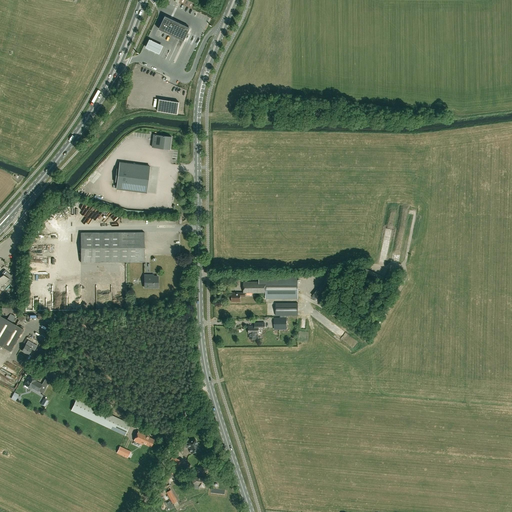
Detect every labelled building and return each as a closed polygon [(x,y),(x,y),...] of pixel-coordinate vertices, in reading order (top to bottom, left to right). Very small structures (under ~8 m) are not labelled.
[(184,41),(190,29),(187,27),(166,17),(160,29),(181,40),(184,41)] [(163,47),(150,41),(146,49),(160,55),(163,47)] [(158,111),(178,114),(179,102),(159,99),(158,111)] [(163,148),(167,143),(170,143),(171,137),(173,138),(173,137),(162,136),(154,135),(152,147),(160,148),(163,148)] [(117,184),(147,188),(149,171),(119,167),(119,169),(116,169),(115,182),(117,182),(117,184)] [(92,183),(100,174),(94,168),(86,177),(92,183)] [(81,263),(145,262),(144,232),(81,233),(81,263)] [(1,274),(3,276),(0,277),(0,294),(10,284),(13,287),(19,280),(16,277),(15,278),(5,270),(1,274)] [(333,272),(312,296),(320,303),(340,279),(333,272)] [(144,288),(158,288),(158,276),(154,276),(154,274),(144,274),(144,288)] [(244,282),(244,293),(245,293),(250,293),(266,294),(266,298),(297,298),(298,277),(259,277),(259,282),(244,282)] [(245,297),(245,293),(244,293),(232,293),(232,302),(241,302),(241,297),(245,297)] [(2,313),(17,313),(17,303),(2,303),(2,313)] [(276,315),(298,315),(298,303),(276,303),(276,315)] [(27,317),(21,314),(17,320),(23,323),(27,317)] [(23,329),(0,315),(0,345),(10,352),(23,329)] [(287,325),(287,317),(275,318),(275,326),(287,325)] [(249,326),(249,334),(249,339),(256,339),(256,334),(258,334),(258,332),(258,330),(265,330),(265,323),(255,323),(255,326),(249,326)] [(37,346),(28,341),(22,351),(29,355),(32,349),(34,350),(37,346)] [(38,392),(38,391),(43,393),(50,382),(45,379),(42,385),(36,381),(29,377),(24,385),(31,389),(32,388),(38,392)] [(13,391),(10,397),(14,400),(18,394),(13,391)] [(131,424),(109,414),(78,398),(72,409),(125,435),(131,424)] [(143,444),(151,447),(154,440),(149,438),(150,436),(138,431),(134,441),(142,445),(143,444)] [(188,439),(183,441),(185,448),(189,447),(191,453),(191,454),(191,453),(199,451),(200,451),(199,450),(196,440),(195,439),(195,440),(189,442),(188,439)] [(117,453),(124,456),(127,450),(120,447),(117,453)] [(175,458),(170,470),(171,471),(170,473),(166,475),(166,479),(170,482),(173,480),(174,476),(181,461),(175,458)] [(199,487),(204,487),(205,478),(193,477),(192,484),(199,485),(199,487)] [(166,492),(170,500),(175,498),(171,490),(166,492)]
